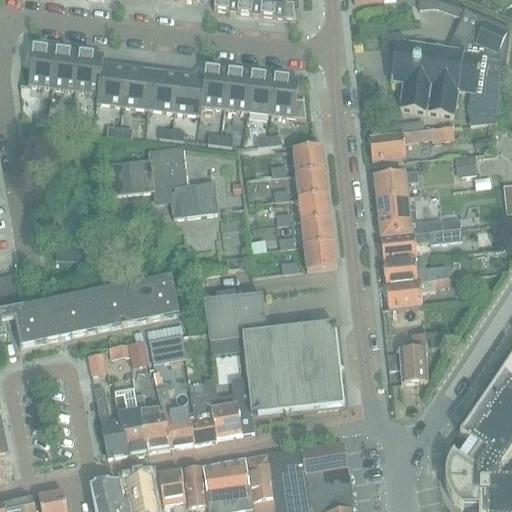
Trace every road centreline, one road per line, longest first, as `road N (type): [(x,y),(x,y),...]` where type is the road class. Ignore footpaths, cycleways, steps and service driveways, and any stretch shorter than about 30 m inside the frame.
road 1 (residential): [(374,424),(336,57)]
road 2 (residential): [(6,15),(336,57)]
road 3 (residential): [(89,477),(374,424)]
road 4 (residential): [(29,489),(13,379),(58,370),(67,376),(89,477)]
road 5 (tertiary): [(411,451),(511,298)]
road 6 (residential): [(31,269),(0,95)]
